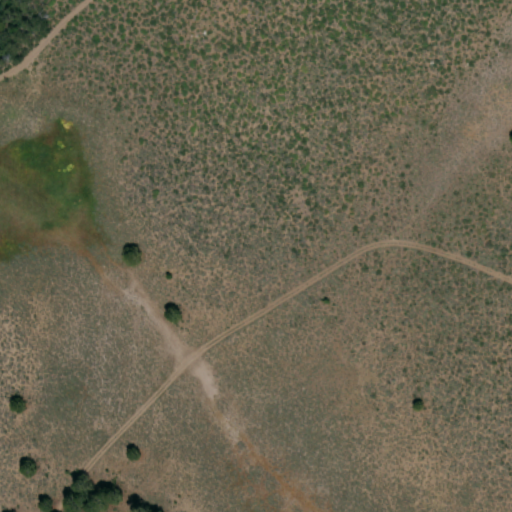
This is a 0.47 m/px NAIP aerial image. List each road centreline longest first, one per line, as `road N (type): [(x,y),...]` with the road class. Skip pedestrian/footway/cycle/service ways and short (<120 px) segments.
road 1 (track): [(511,278),(415,243),(351,257),(172,386),(122,437),(69,511)]
road 2 (track): [(0,82),(93,0)]
